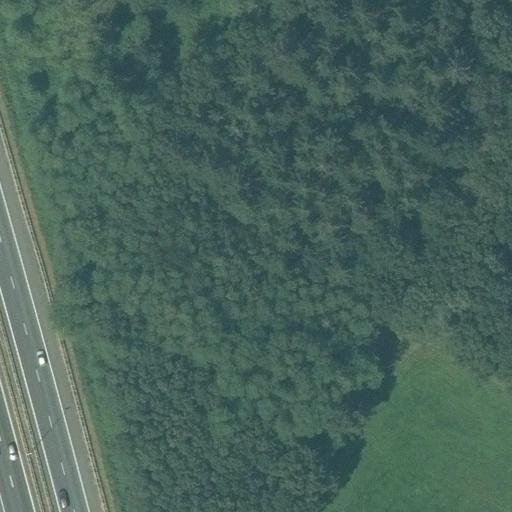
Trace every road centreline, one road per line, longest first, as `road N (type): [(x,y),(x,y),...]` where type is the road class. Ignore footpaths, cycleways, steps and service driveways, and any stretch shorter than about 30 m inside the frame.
road 1 (unclassified): [(292,511),(511,71)]
road 2 (motorway): [(75,511),(0,248)]
